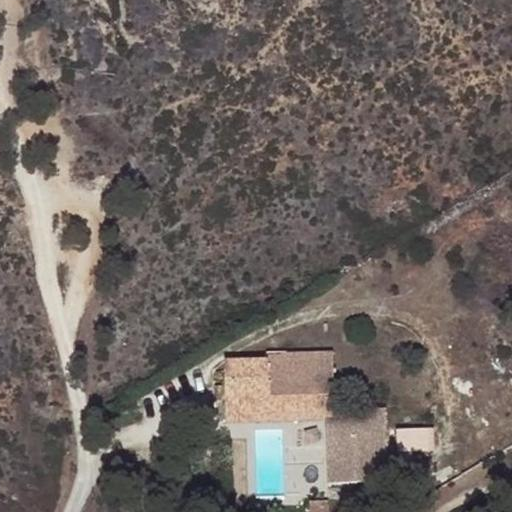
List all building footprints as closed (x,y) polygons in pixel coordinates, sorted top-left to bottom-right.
[(267,360),(224,361),(225,424),(334,421),(332,352),(267,354),(267,360)] [(328,423),(313,451),(348,469),(364,440),(371,427),(351,417),(344,430),(328,423)] [(371,427),(364,440),(381,450),(389,436),(371,427)] [(348,469),(313,451),(308,459),(344,478),(348,469)] [(419,476),(387,477),(388,497),(420,495),(419,476)] [(328,511),(328,501),(309,502),(309,511),(328,511)]
